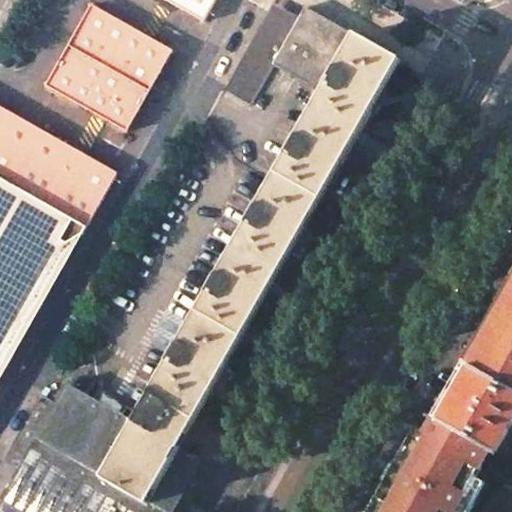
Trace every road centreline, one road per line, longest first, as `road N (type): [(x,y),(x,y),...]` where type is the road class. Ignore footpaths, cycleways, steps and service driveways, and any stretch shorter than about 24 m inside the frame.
road 1 (tertiary): [(506,45),(243,511)]
road 2 (residential): [(0,421),(234,0)]
road 3 (tertiary): [(315,511),(511,164)]
